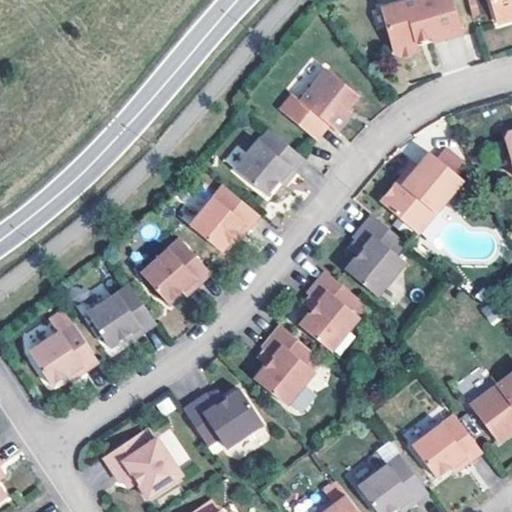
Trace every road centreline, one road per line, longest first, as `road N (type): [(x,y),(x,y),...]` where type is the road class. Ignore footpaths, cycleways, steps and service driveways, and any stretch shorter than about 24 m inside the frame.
road 1 (residential): [(511,75),(414,113),(372,147),(219,329),(45,450)]
road 2 (tertiary): [(0,240),(110,142),(236,0)]
